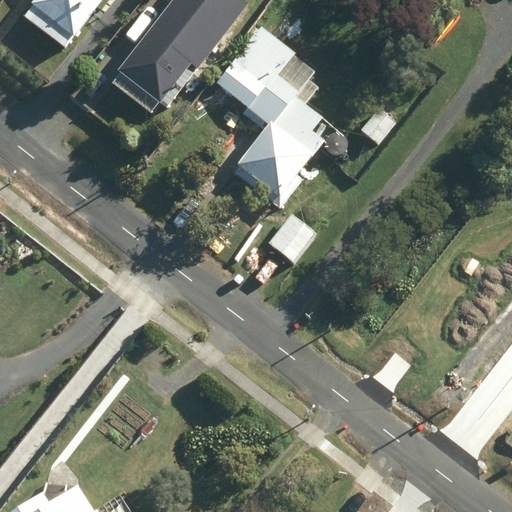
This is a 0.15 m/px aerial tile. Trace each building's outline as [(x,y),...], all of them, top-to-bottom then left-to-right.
[(36,0),(28,10),(31,12),(24,22),(61,51),(69,41),(71,43),(104,0),(103,0),(36,0)] [(148,33),(115,76),(117,78),(109,88),(156,124),(212,51),(205,46),(211,37),(187,18),(166,47),(148,33)] [(320,123),(303,109),(317,92),(307,84),(313,77),(292,59),(293,58),(260,31),(214,87),(267,130),(230,176),(277,214),(300,185),(295,180),(322,147),(309,137),(320,123)] [(378,113),(359,135),(374,148),(394,126),(378,113)] [(290,218),(267,247),(292,267),(315,238),(290,218)] [(15,511),(86,511),(75,493),(61,503),(50,486),(58,481),(53,474),(9,502),(15,511)]
